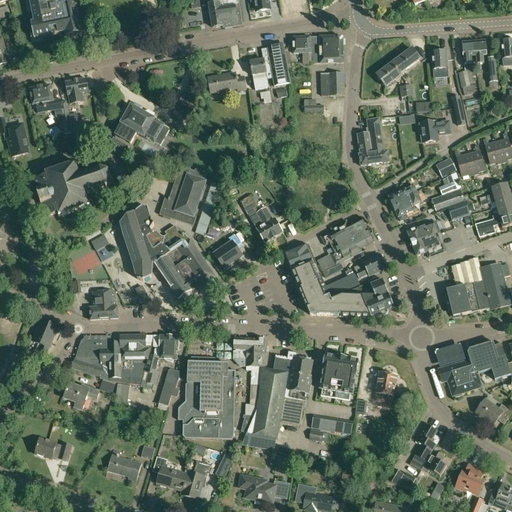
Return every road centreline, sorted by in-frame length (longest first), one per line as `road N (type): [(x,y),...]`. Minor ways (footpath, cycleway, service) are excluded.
road 1 (residential): [(422,335),(78,329)]
road 2 (tertiary): [(104,62),(357,14)]
road 3 (residential): [(366,198),(351,166),(355,58),(365,27)]
road 4 (residential): [(422,335),(425,375),(439,407),(465,434),(511,461)]
road 5 (residential): [(55,244),(95,229),(131,200),(100,139)]
road 6 (tertiary): [(365,27),(511,22)]
road 7 (residential): [(119,511),(0,475)]
road 8 (residential): [(0,423),(78,329)]
